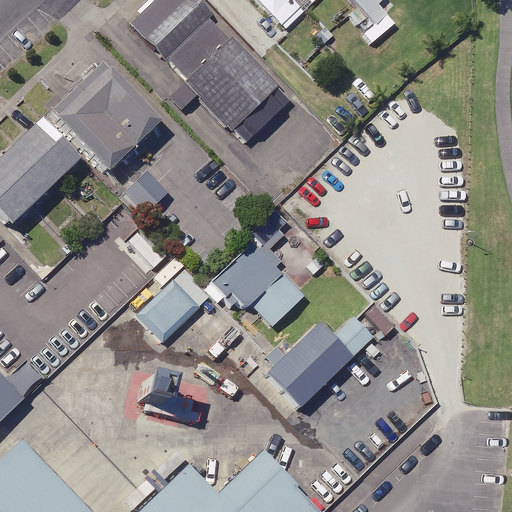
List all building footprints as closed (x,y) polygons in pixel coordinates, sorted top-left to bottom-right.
[(301,0),(218,0),(259,41),(301,0)] [(268,116),(156,3),(114,45),(225,158),(268,116)] [(383,15),(358,33),(368,47),(393,28),(383,15)] [(129,145),(67,82),(17,131),(79,194),(129,145)] [(52,180),(14,142),(0,154),(0,220),(7,227),(52,180)] [(163,200),(145,180),(123,200),(142,220),(163,200)] [(165,259),(141,233),(127,246),(151,272),(165,259)] [(279,312),(229,261),(200,290),(250,341),(279,312)] [(198,310),(171,282),(134,318),(161,346),(198,310)] [(298,411),(371,341),(351,320),(330,341),(316,327),(291,351),(281,341),(263,359),(273,368),(264,377),(298,411)] [(0,423),(21,403),(0,380),(0,423)] [(141,413),(195,426),(198,417),(189,414),(191,404),(174,400),(176,393),(171,391),(172,389),(148,383),(141,413)] [(0,511),(312,511),(294,492),(296,490),(260,455),(214,498),(186,468),(140,511),(84,511),(19,444),(0,462),(0,511)]
